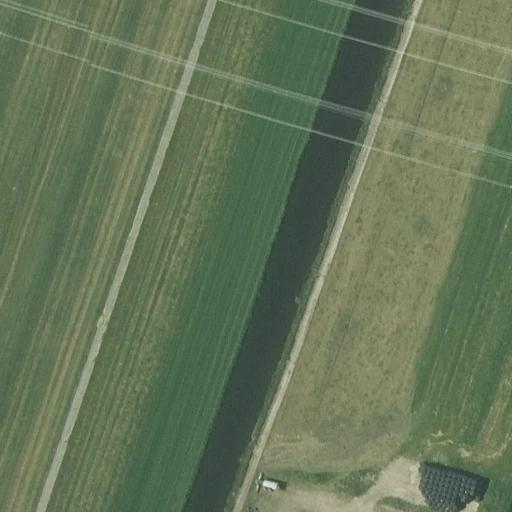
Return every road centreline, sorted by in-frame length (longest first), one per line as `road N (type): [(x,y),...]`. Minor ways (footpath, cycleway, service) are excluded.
road 1 (track): [(238,511),(411,0)]
road 2 (track): [(38,511),(210,0)]
